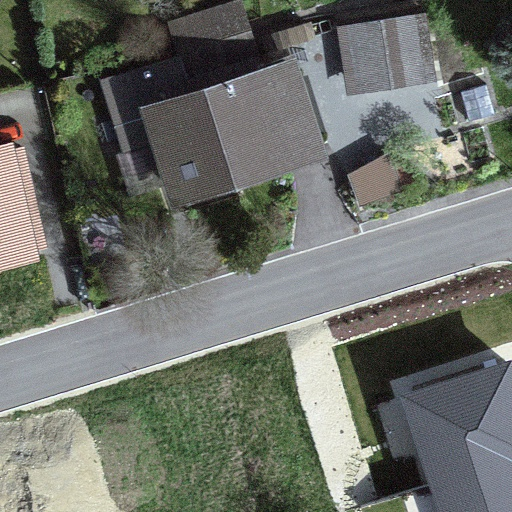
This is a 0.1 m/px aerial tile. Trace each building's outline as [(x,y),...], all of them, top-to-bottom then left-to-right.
[(413,21),(355,31),(367,99),(424,89),(413,21)] [(297,61),(140,112),(173,212),(330,160),(297,61)] [(0,249),(29,242),(5,148),(0,149),(0,249)] [(404,156),(352,173),(361,199),(412,182),(404,156)] [(511,511),(511,359),(399,396),(436,511),(511,511)]
